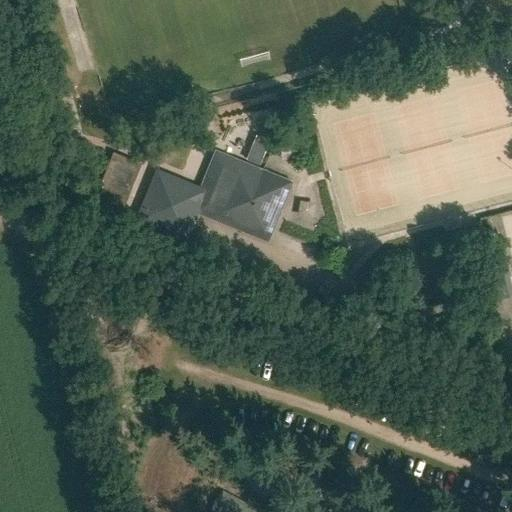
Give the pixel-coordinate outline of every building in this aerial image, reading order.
[(442,40),(435,42),(437,49),(444,47),(442,40)] [(296,137),(280,138),(283,160),(299,159),(296,137)] [(179,179),(157,170),(147,192),(155,195),(153,201),(145,198),(136,220),(159,229),(162,222),(167,224),(164,232),(187,241),(196,218),(189,215),(191,210),(268,241),(292,182),(263,170),(272,148),(271,148),(262,170),(216,151),(204,180),(207,181),(204,189),(185,181),(181,189),(176,186),(179,179)] [(114,152),(90,211),(114,221),(118,223),(142,164),(138,163),(114,152)] [(481,222),(464,227),(466,234),(483,230),(481,222)] [(460,227),(445,231),(448,242),(463,238),(464,238),(461,227),(460,227)] [(511,277),(510,270),(497,273),(504,299),(511,297),(511,277)]
